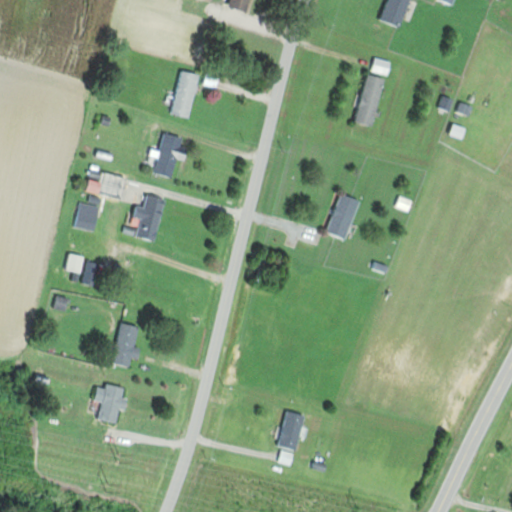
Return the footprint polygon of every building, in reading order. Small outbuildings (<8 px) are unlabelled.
[(232,0),(231,8),(252,13),(255,0),(232,0)] [(388,0),(381,19),(402,27),(412,0),(388,0)] [(200,74),(181,70),(173,114),(192,117),(200,74)] [(386,78),(369,74),(357,121),(375,126),(386,78)] [(155,172),(173,177),(185,138),(166,132),(155,172)] [(131,176),(107,172),(105,182),(92,180),(90,193),(127,199),(131,176)] [(361,199),(341,193),(328,232),(348,239),(361,199)] [(157,241),(167,199),(148,195),(145,208),(138,206),(136,217),(143,218),(138,237),(157,241)] [(101,205),(80,202),(77,227),(97,230),(101,205)] [(147,291),(147,256),(128,256),(128,291),(147,291)] [(115,364),(133,366),(139,326),(121,323),(115,364)] [(108,403),(101,416),(117,424),(129,400),(123,397),(127,390),(107,381),(98,399),(108,403)] [(308,416),(290,411),(280,445),(298,450),(308,416)]
